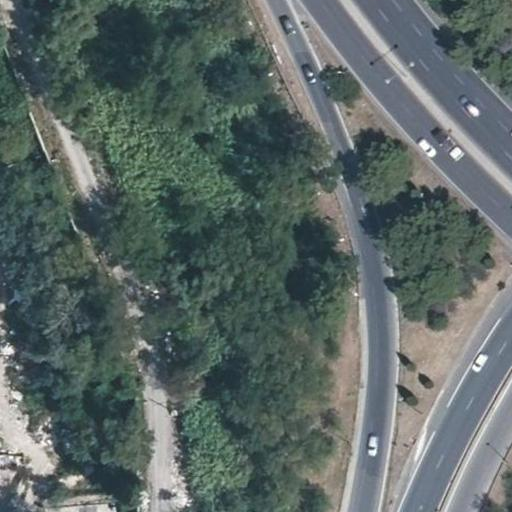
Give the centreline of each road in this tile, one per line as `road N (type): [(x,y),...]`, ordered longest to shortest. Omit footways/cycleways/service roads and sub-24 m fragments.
road 1 (residential): [(162,511),(158,381),(119,244),(17,0)]
road 2 (trunk): [(281,0),(376,255),(383,361),(367,511)]
road 3 (primary): [(317,0),(511,226)]
road 4 (primary): [(511,144),(392,0)]
road 5 (trunk): [(511,351),(467,418),(423,511)]
